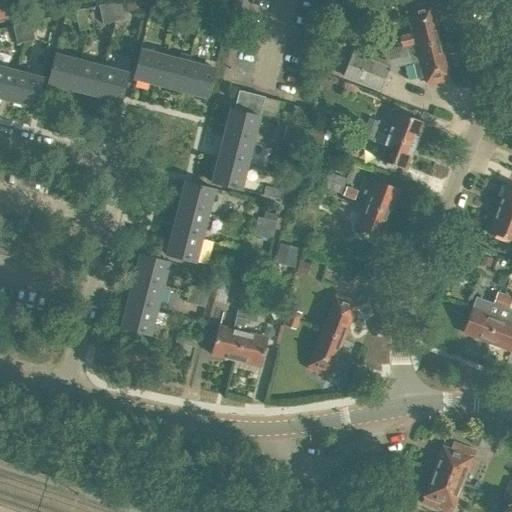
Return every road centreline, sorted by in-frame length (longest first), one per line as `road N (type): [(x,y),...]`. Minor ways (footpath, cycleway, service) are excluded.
road 1 (residential): [(405,404),(403,314),(491,85),(511,60)]
road 2 (residential): [(0,135),(102,161),(113,173),(64,393)]
road 3 (tertiary): [(405,404),(270,427),(158,415),(64,393)]
